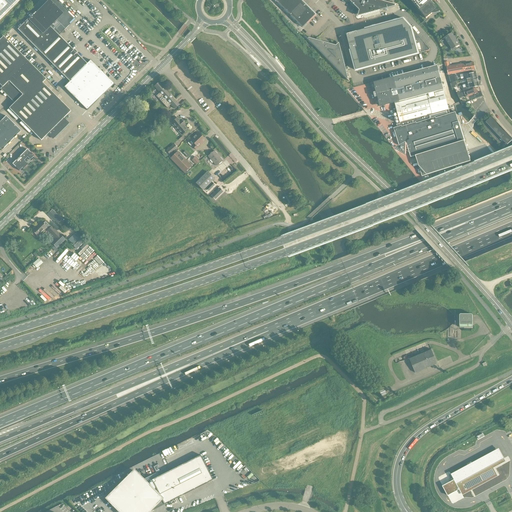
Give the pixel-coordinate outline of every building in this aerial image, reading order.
[(0,0),(0,20),(20,0),(0,0)] [(76,18),(57,0),(51,0),(50,1),(49,0),(36,13),(35,12),(18,29),(57,69),(75,52),(59,35),(61,33),(65,33),(64,30),(76,18)] [(278,0),(277,2),(283,8),(291,0),(278,0)] [(291,0),(283,8),(289,15),(303,2),(301,0),(300,1),(299,0),(291,0)] [(349,0),(359,10),(360,11),(358,17),(364,15),(384,9),(384,8),(387,9),(396,6),(395,6),(394,6),(394,5),(374,0),(349,0)] [(411,0),(426,18),(432,14),(434,14),(436,13),(438,13),(440,12),(430,0),(411,0)] [(303,2),(289,15),(296,21),(309,8),(308,6),(307,7),(302,3),(303,2)] [(309,8),(296,21),(303,28),(316,15),(314,13),(313,14),(309,10),(310,9),(309,8)] [(351,50),(351,49),(352,52),(417,35),(404,20),(405,20),(404,19),(367,29),(365,30),(346,35),(351,50)] [(445,37),(453,50),(460,46),(452,33),(445,37)] [(357,70),(421,53),(430,51),(429,50),(430,49),(417,35),(352,52),(352,53),(351,53),(356,71),(357,71),(357,70)] [(0,39),(0,84),(3,87),(16,101),(20,105),(42,83),(46,79),(3,36),(0,39)] [(305,37),(349,81),(347,79),(348,78),(340,46),(339,43),(336,45),(309,38),(308,39),(306,37),(305,37)] [(75,52),(57,69),(70,82),(64,87),(87,111),(114,84),(90,60),(87,64),(75,52)] [(475,70),(474,62),(462,65),(446,68),(449,74),(467,71),(475,70)] [(397,124),(397,127),(450,114),(448,109),(451,109),(450,105),(447,106),(443,90),(444,90),(437,66),(380,81),(373,82),(376,92),(373,92),(375,98),(377,97),(380,107),(395,103),(396,108),(393,109),(395,113),(398,113),(400,123),(397,124)] [(470,89),(470,88),(479,86),(478,81),(468,84),(466,85),(466,87),(464,88),(464,91),(470,89)] [(53,139),(69,124),(64,118),(71,111),(42,83),(20,105),(16,101),(9,108),(41,141),(48,134),(53,139)] [(179,105),(170,95),(159,83),(154,86),(160,93),(158,95),(158,97),(159,99),(167,108),(171,104),(175,109),(179,105)] [(459,98),(460,98),(465,96),(466,97),(478,93),(476,88),(464,92),(463,93),(462,90),(457,91),(458,94),(457,94),(459,98)] [(470,97),(472,100),(482,96),(481,92),(476,94),(477,95),(470,97)] [(411,157),(413,157),(415,156),(422,176),(470,161),(458,122),(455,112),(450,114),(397,127),(394,128),(399,146),(406,143),(411,157)] [(0,123),(7,130),(13,124),(6,116),(2,121),(1,120),(0,121),(0,123)] [(503,148),(511,140),(511,138),(492,117),(482,126),(503,148)] [(178,118),(171,123),(182,135),(188,130),(184,126),(185,125),(181,120),(180,121),(178,118)] [(7,130),(15,138),(17,136),(21,131),(13,124),(7,130)] [(14,138),(15,138),(7,130),(1,137),(8,144),(10,142),(14,138)] [(188,142),(192,146),(196,150),(202,144),(204,142),(202,140),(203,138),(202,137),(198,132),(190,140),(188,142)] [(8,144),(1,137),(0,137),(0,149),(2,151),(4,148),(8,144)] [(174,144),(166,151),(170,155),(177,149),(174,144)] [(16,168),(31,153),(27,149),(20,157),(20,156),(16,160),(16,161),(12,164),(16,168)] [(177,151),(169,158),(183,172),(184,173),(185,174),(193,168),(192,166),(177,151)] [(208,156),(216,166),(223,161),(214,151),(208,156)] [(31,153),(16,168),(19,171),(23,167),(24,168),(28,164),(27,163),(34,156),(31,153)] [(200,161),(195,157),(191,160),(196,165),(200,161)] [(207,172),(196,183),(203,191),(215,179),(207,172)] [(219,188),(211,196),(215,200),(223,192),(219,188)] [(52,210),(48,214),(57,224),(62,220),(52,210)] [(56,249),(66,240),(60,234),(59,234),(52,226),(51,227),(47,222),(45,224),(41,221),(31,231),(38,237),(46,228),(48,230),(47,231),(55,239),(51,243),(56,249)] [(79,240),(74,235),(68,240),(74,246),(79,240)] [(79,241),(73,247),(77,250),(82,244),(79,241)] [(460,315),(460,324),(460,328),(473,327),(473,316),(473,315),(472,315),(472,314),(471,314),(461,314),(460,314),(460,315)] [(437,363),(431,350),(409,359),(415,373),(437,363)] [(338,383),(324,390),(332,406),(346,400),(338,383)] [(324,390),(311,396),(319,412),(332,406),(324,390)] [(311,396),(298,402),(305,419),(319,412),(311,396)] [(298,402),(284,408),(292,425),(305,419),(298,402)] [(284,408),(271,415),(279,431),(292,425),(284,408)] [(334,414),(333,417),(343,419),(345,409),(334,414)] [(325,418),(325,421),(333,423),(333,417),(334,414),(325,418)] [(271,415),(258,421),(265,438),(279,431),(271,415)] [(258,421),(244,427),(252,444),(265,438),(258,421)] [(244,427),(231,433),(239,450),(252,444),(244,427)] [(449,472),(438,478),(452,505),(464,498),(461,494),(459,490),(455,492),(450,483),(455,480),(457,482),(458,484),(492,465),(494,468),(506,461),(499,449),(451,474),(449,472)] [(252,453),(244,456),(251,463),(255,463),(257,453),(252,453)] [(134,471),(106,499),(119,511),(118,511),(119,511),(149,511),(169,502),(170,505),(175,502),(174,499),(213,480),(200,455),(146,483),(134,471)] [(303,461),(302,471),(309,472),(311,462),(303,461)] [(255,463),(251,463),(263,475),(264,475),(266,465),(260,464),(255,463)] [(455,480),(450,483),(455,492),(459,490),(461,494),(497,475),(494,468),(492,465),(458,484),(457,482),(455,480)] [(302,471),(300,480),(308,482),(309,472),(302,471)] [(317,473),(315,483),(323,484),(324,474),(317,473)]
